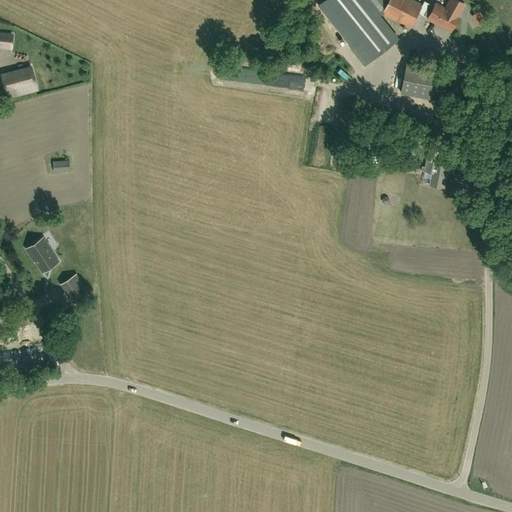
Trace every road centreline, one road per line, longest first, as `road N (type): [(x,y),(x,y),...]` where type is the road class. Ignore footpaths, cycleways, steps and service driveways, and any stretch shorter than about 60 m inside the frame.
road 1 (unclassified): [(458,493),(115,383),(69,378)]
road 2 (unclassified): [(458,493),(485,387),(488,262),(511,121)]
road 3 (unclassified): [(69,378),(0,274)]
